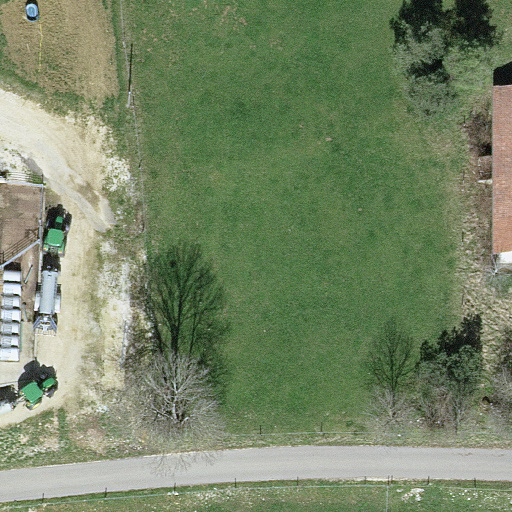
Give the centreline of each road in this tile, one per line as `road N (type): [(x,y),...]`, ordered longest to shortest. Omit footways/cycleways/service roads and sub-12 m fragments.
road 1 (unclassified): [(511,463),(306,462),(0,487)]
road 2 (track): [(0,112),(51,153),(63,179),(70,331),(45,384),(0,404)]
